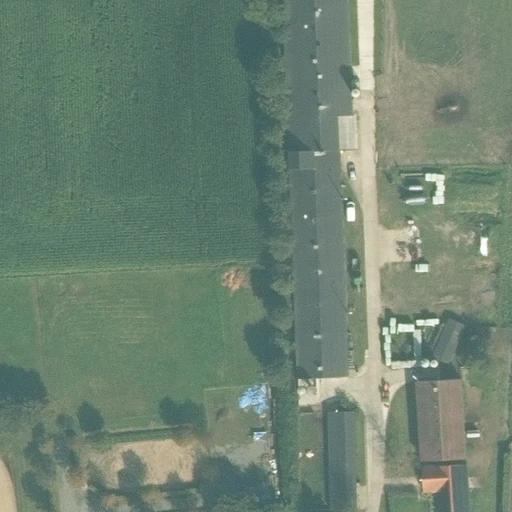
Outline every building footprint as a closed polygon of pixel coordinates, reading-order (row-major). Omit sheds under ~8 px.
[(349,378),(340,153),(357,151),(355,117),(352,116),(347,0),(282,0),(296,380),(349,378)] [(467,328),(450,320),(434,357),(448,366),(467,328)] [(228,366),(205,369),(208,379),(230,375),(228,366)] [(460,380),(416,382),(420,463),(465,461),(460,380)] [(354,414),(327,414),(330,511),(357,511),(354,414)] [(470,511),(467,466),(436,468),(436,466),(421,468),(423,495),(436,494),(437,511),(470,511)]
